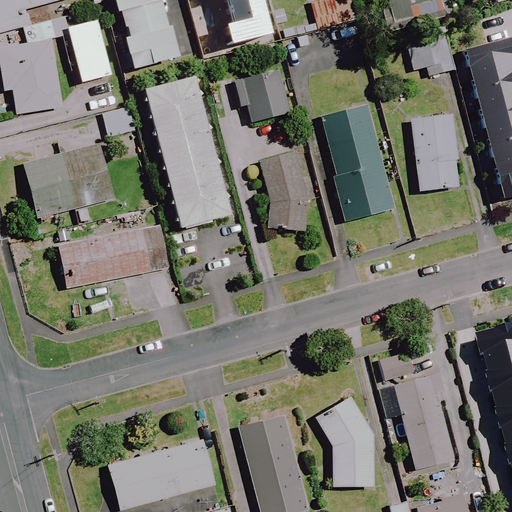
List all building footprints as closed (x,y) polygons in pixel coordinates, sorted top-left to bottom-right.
[(0,0),(0,33),(20,28),(16,12),(60,0),(0,0)] [(345,0),(327,0),(308,5),(314,30),(351,21),(345,0)] [(444,13),(440,0),(375,0),(385,36),(405,31),(403,24),(444,13)] [(511,0),(497,3),(489,5),(500,52),(511,49),(511,0)] [(278,37),(268,1),(237,9),(246,45),(278,37)] [(145,45),(133,3),(112,9),(124,50),(145,45)] [(25,47),(0,52),(0,86),(2,94),(9,93),(15,119),(65,109),(50,40),(63,37),(60,21),(21,29),(25,47)] [(110,77),(96,23),(66,31),(80,85),(110,77)] [(407,47),(412,72),(426,68),(428,75),(450,70),(443,39),(407,47)] [(230,85),(236,110),(241,109),(244,126),(284,117),(274,75),(230,85)] [(196,108),(189,80),(142,92),(177,231),(224,219),(202,131),(196,108)] [(511,94),(496,98),(492,84),(472,89),(496,183),(511,178),(511,94)] [(392,211),(362,106),(317,119),(333,178),(329,179),(342,225),(392,211)] [(133,134),(127,109),(100,115),(106,140),(133,134)] [(458,188),(447,117),(405,123),(416,195),(458,188)] [(109,203),(96,149),(23,166),(35,220),(109,203)] [(306,202),(294,154),(258,163),(268,205),(266,231),(305,234),(306,202)] [(164,271),(154,225),(55,245),(64,291),(164,271)] [(411,382),(404,355),(375,363),(388,418),(397,416),(410,472),(449,463),(428,378),(411,382)] [(511,363),(505,365),(503,356),(479,361),(496,435),(511,431),(511,363)] [(369,437),(347,399),(315,417),(329,448),(330,489),(368,489),(369,437)] [(306,511),(280,420),(234,433),(256,511),(306,511)] [(120,511),(211,487),(199,442),(106,467),(117,511),(120,511)] [(460,511),(457,500),(413,511),(409,511),(407,504),(386,510),(386,511),(460,511)]
